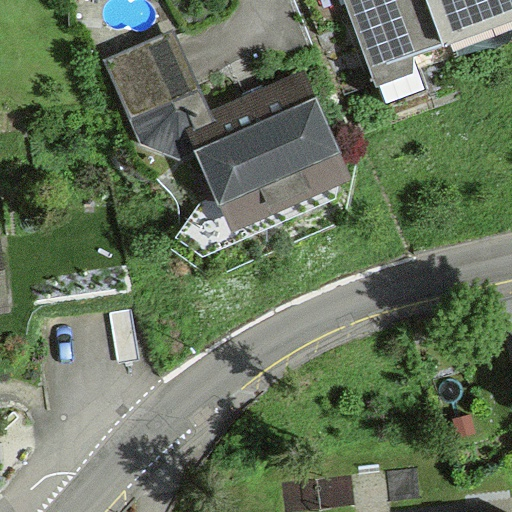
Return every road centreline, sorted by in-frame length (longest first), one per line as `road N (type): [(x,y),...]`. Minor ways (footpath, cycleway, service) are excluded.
road 1 (tertiary): [(166,412),(255,349),(334,311),(511,261)]
road 2 (tertiary): [(74,508),(166,412)]
